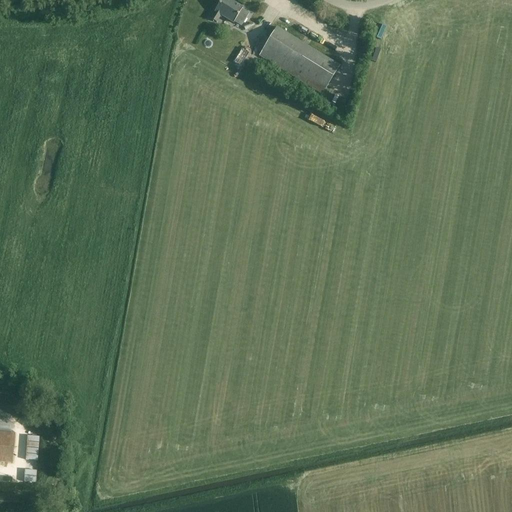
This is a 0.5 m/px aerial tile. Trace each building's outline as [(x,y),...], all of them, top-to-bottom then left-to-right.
[(233,24),(243,8),(229,0),(221,0),(210,19),(217,23),(221,17),(233,24)] [(339,66),(277,28),(263,51),(263,52),(260,57),(321,94),(324,89),(324,90),(339,66)] [(249,53),(242,49),(233,63),(241,67),(249,53)] [(0,461),(12,462),(14,434),(0,432),(0,461)] [(23,437),(22,467),(32,468),(33,437),(23,437)]
